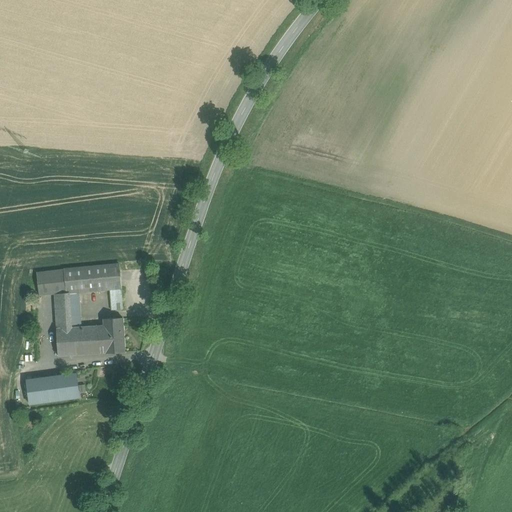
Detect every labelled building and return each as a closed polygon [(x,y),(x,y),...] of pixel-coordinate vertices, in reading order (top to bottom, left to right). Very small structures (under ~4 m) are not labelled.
[(120,265),(65,269),(66,292),(80,292),(111,289),(122,288),(120,265)] [(65,269),(37,271),(39,294),(55,293),(66,292),(65,269)] [(122,288),(111,289),(112,311),(123,310),(122,288)] [(66,292),(55,293),(58,330),(71,329),(68,292),(66,292)] [(80,292),(68,292),(71,329),(82,328),(80,292)] [(124,319),(105,320),(105,327),(107,353),(107,354),(126,353),(124,319)] [(71,329),(58,330),(60,357),(107,353),(105,327),(82,328),(71,329)] [(78,374),(28,382),(32,405),(81,398),(78,374)]
